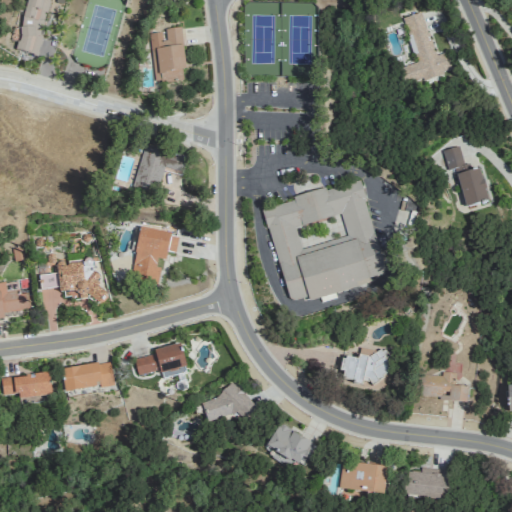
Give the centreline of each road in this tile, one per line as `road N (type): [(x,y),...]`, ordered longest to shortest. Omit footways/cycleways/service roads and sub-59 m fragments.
road 1 (residential): [(511,449),(352,422),(294,389),(268,363),(234,298),(227,256),(222,60),(211,0)]
road 2 (residential): [(234,298),(125,329),(0,348)]
road 3 (residential): [(227,142),(0,76)]
